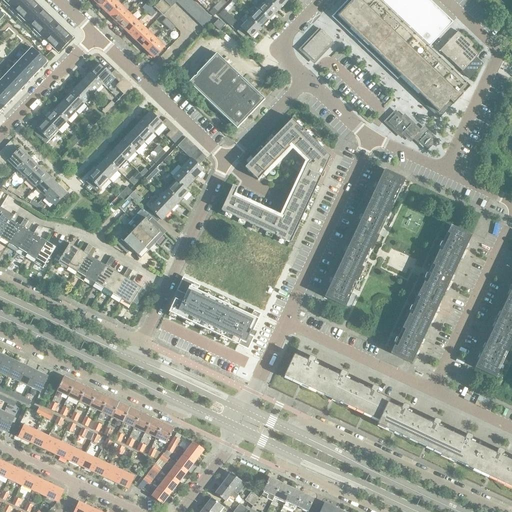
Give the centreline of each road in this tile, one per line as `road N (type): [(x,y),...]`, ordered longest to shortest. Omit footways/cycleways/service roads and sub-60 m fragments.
road 1 (residential): [(511,511),(253,391)]
road 2 (secondary): [(0,318),(235,428)]
road 3 (residential): [(0,332),(228,444)]
road 4 (secondary): [(466,511),(245,409)]
road 5 (residential): [(286,322),(373,138)]
road 6 (residential): [(443,0),(496,56),(446,170)]
road 7 (secondary): [(235,428),(417,511)]
road 8 (residential): [(140,337),(228,160)]
road 9 (residential): [(428,389),(511,220)]
road 10 (residential): [(228,160),(95,35)]
road 11 (residential): [(228,444),(377,511)]
road 12 (residential): [(428,389),(286,322)]
road 13 (residential): [(140,337),(0,274)]
road 14 (secondary): [(131,356),(0,296)]
road 15 (residential): [(0,136),(95,35)]
road 16 (secondary): [(245,409),(131,356)]
